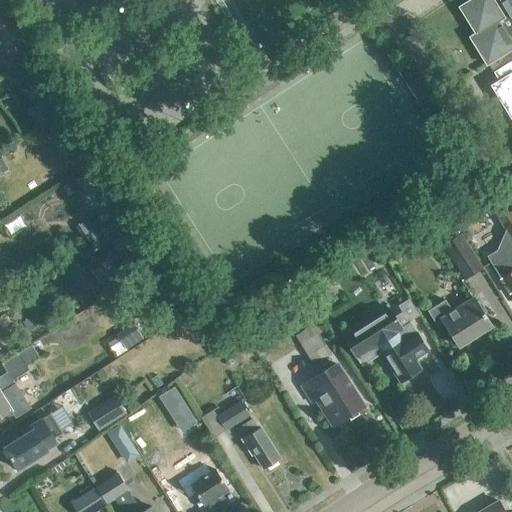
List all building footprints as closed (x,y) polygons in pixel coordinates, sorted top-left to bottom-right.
[(16,0),(15,0),(0,9),(0,13),(17,41),(35,30),(16,0)] [(511,0),(468,0),(459,6),(475,33),(469,36),(486,64),(487,63),(498,79),(489,85),(511,121),(511,0)] [(212,72),(203,50),(178,60),(187,82),(212,72)] [(52,94),(38,103),(45,113),(58,104),(52,94)] [(82,126),(70,134),(84,156),(96,149),(82,126)] [(442,187),(474,167),(465,153),(433,173),(442,187)] [(438,218),(449,212),(444,203),(433,210),(438,218)] [(511,210),(511,211),(499,219),(511,240),(511,210)] [(427,227),(422,218),(411,225),(417,233),(427,227)] [(76,226),(83,238),(95,231),(87,219),(76,226)] [(95,231),(83,238),(90,250),(102,243),(95,231)] [(464,277),(481,267),(461,235),(444,246),(464,277)] [(489,256),(495,266),(502,276),(499,278),(506,289),(509,288),(511,292),(511,260),(503,247),(489,256)] [(320,306),(333,297),(322,279),(309,288),(320,306)] [(491,325),(473,296),(451,310),(444,299),(427,310),(436,325),(442,321),(458,346),(491,325)] [(361,364),(381,352),(383,355),(383,358),(385,362),(388,364),(400,381),(420,368),(414,358),(427,350),(409,321),(401,325),(389,307),(343,336),(361,364)] [(125,345),(147,328),(138,318),(117,335),(125,345)] [(313,363),(330,353),(317,333),(321,331),(316,322),(295,335),(313,363)] [(0,415),(10,410),(15,418),(30,408),(14,383),(12,379),(28,369),(18,352),(1,362),(7,372),(0,375),(0,415)] [(41,363),(45,368),(32,380),(37,386),(62,364),(52,352),(41,363)] [(451,357),(441,360),(446,378),(456,375),(451,357)] [(316,398),(332,424),(363,404),(346,378),(336,363),(302,386),(311,401),(316,398)] [(175,387),(160,396),(167,407),(181,397),(175,387)] [(114,397),(88,413),(99,431),(125,414),(114,397)] [(226,430),(250,415),(240,400),(216,415),(226,430)] [(27,426),(30,431),(4,448),(17,469),(47,450),(45,447),(55,441),(53,437),(62,432),(50,412),(27,426)] [(449,430),(439,413),(404,434),(414,451),(449,430)] [(263,468),(279,458),(259,426),(258,428),(252,418),(237,427),(243,437),(241,438),(249,451),(251,449),(263,468)] [(122,433),(133,453),(148,446),(136,425),(122,433)] [(214,496),(227,488),(215,469),(213,471),(206,460),(192,469),(199,480),(190,485),(202,504),(207,501),(208,503),(216,499),(214,496)] [(154,511),(150,506),(141,511),(116,473),(96,486),(107,503),(114,498),(122,511),(154,511)] [(76,511),(92,511),(105,504),(94,487),(70,502),(76,511)] [(504,511),(498,500),(477,511),(504,511)]
